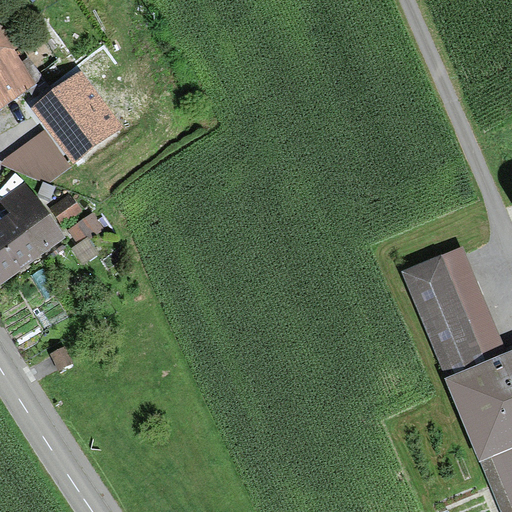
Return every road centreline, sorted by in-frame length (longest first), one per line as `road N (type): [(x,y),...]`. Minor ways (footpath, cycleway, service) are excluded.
road 1 (track): [(511,246),(405,0)]
road 2 (tertiary): [(0,371),(90,511)]
